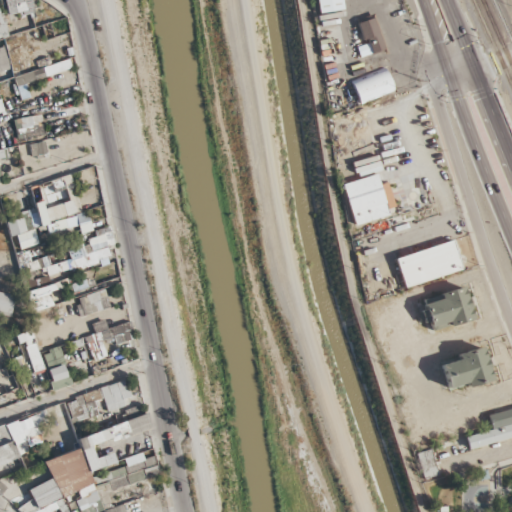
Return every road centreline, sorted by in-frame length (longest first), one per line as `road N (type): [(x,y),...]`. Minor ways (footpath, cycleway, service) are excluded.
road 1 (trunk): [(185,511),(83,41),(63,1)]
road 2 (residential): [(100,0),(202,511)]
road 3 (residential): [(511,327),(437,103),(435,87),(448,77)]
road 4 (primary): [(421,0),(511,238)]
road 5 (primary): [(511,161),(446,0)]
road 6 (residential): [(154,362),(0,422)]
